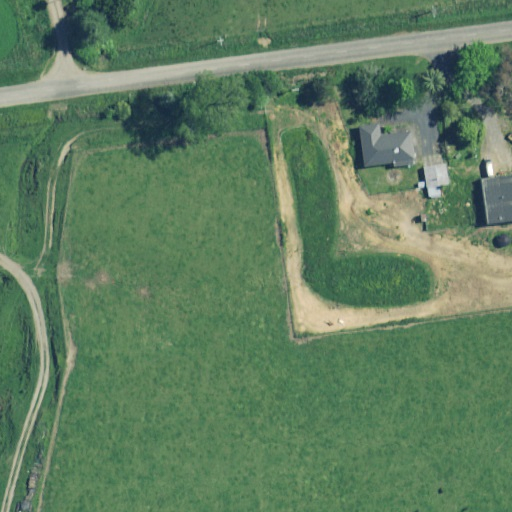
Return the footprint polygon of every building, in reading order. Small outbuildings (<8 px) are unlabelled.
[(379,136),(378,124),(358,126),(363,167),(392,163),(393,167),(414,165),(410,132),(379,136)] [(447,184),(440,128),(431,129),(433,144),(421,145),(428,198),(440,196),(438,185),(447,184)] [(457,146),(447,147),(450,166),(460,165),(457,146)] [(511,221),(511,176),(480,181),(486,224),(511,221)] [(478,208),(475,186),(465,187),(468,209),(478,208)]
